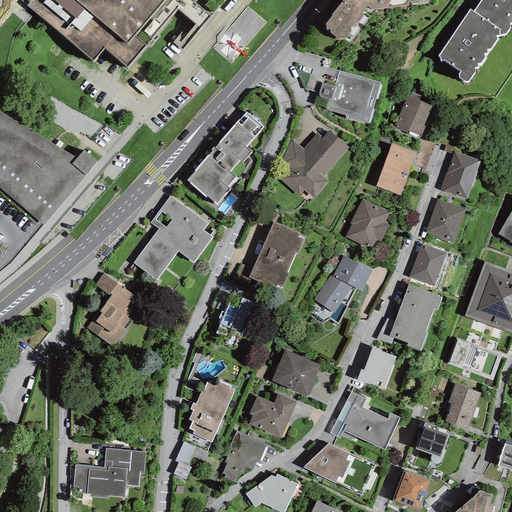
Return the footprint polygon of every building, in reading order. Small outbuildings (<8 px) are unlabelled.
[(193,0),(199,4),(202,0),(31,0),(27,5),(92,60),(105,47),(127,66),(183,1),(182,0),(193,0)] [(341,0),(331,13),(332,14),(326,22),(327,28),(330,27),(331,32),(338,37),(345,37),(351,29),(350,25),(354,24),(353,21),(357,20),(362,14),(362,10),(365,10),(365,5),(368,4),(370,6),(388,5),(390,4),(392,5),(408,2),(409,0),(341,0)] [(511,0),(480,0),(474,11),(506,32),(511,25),(510,22),(511,21),(511,0)] [(474,11),(469,8),(437,54),(440,56),(440,60),(443,59),(460,71),(458,73),(459,76),(465,81),(469,80),(476,70),(474,66),(478,66),(476,62),(481,62),(485,57),(484,52),(488,51),(487,48),(489,48),(497,38),(497,34),(506,32),(474,11)] [(380,82),(339,70),(335,85),(322,83),(319,93),(319,95),(321,96),(330,98),(326,108),(346,113),(345,115),(368,122),(380,82)] [(432,105),(408,94),(394,127),(405,132),(407,129),(419,135),(432,105)] [(263,127),(246,112),(187,179),(216,206),(230,189),(227,185),(236,176),(231,171),(240,159),(243,162),(253,152),(246,146),(263,127)] [(0,189),(32,221),(85,165),(0,116),(0,189)] [(348,148),(329,131),(323,137),(318,133),(304,149),(299,144),(273,174),(298,195),(303,189),(314,198),(329,181),(323,176),(348,148)] [(416,153),(390,143),(383,164),(380,162),(375,174),(373,173),(369,184),(400,196),(416,153)] [(453,151),(440,189),(467,198),(480,160),(453,151)] [(207,223),(170,196),(150,222),(158,228),(133,263),(156,280),(178,251),(194,262),(212,237),(202,230),(207,223)] [(389,212),(361,199),(344,236),(372,249),(377,239),(381,240),(389,224),(384,222),(389,212)] [(437,199),(426,232),(454,242),(465,208),(437,199)] [(511,208),(497,233),(511,242),(511,208)] [(300,232),(273,221),(253,269),(240,264),(233,279),(247,285),(250,278),(263,283),(264,280),(283,288),(289,273),(287,272),(295,253),(297,254),(303,239),(298,236),(300,232)] [(446,252),(421,244),(410,276),(434,285),(446,252)] [(372,269),(339,253),(330,277),(313,297),(333,313),(353,285),(357,287),(362,290),(372,269)] [(511,270),(484,261),(465,315),(511,331),(511,270)] [(140,300),(103,273),(95,284),(108,294),(110,292),(112,294),(99,311),(101,313),(96,320),(93,318),(86,327),(113,347),(126,330),(122,327),(129,319),(127,317),(140,300)] [(409,283),(390,336),(408,342),(406,345),(420,350),(427,331),(425,331),(434,308),(437,309),(442,297),(438,295),(439,294),(409,283)] [(255,303),(242,296),(238,305),(230,301),(215,334),(236,343),(239,336),(240,337),(255,303)] [(502,354),(456,337),(446,363),(492,380),(502,354)] [(381,350),(372,346),(364,370),(361,369),(357,379),(370,384),(370,383),(384,388),(397,354),(382,348),(381,350)] [(305,365),(275,354),(264,383),(294,394),(305,365)] [(226,393),(200,381),(175,432),(201,443),(226,393)] [(481,392),(454,383),(448,402),(450,403),(444,420),(468,428),(481,392)] [(366,399),(351,391),(330,434),(340,439),(344,430),(384,449),(400,417),(390,413),(387,418),(362,406),(366,399)] [(284,403),(256,392),(243,420),(266,434),(284,403)] [(439,426),(425,421),(416,448),(441,457),(449,434),(438,430),(439,426)] [(258,445),(230,431),(219,457),(243,472),(258,445)] [(185,438),(172,470),(186,476),(198,443),(185,438)] [(349,452),(328,443),(302,467),(335,482),(338,476),(342,477),(350,461),(346,459),(349,452)] [(511,445),(505,443),(498,465),(511,469),(511,445)] [(145,452),(105,448),(104,468),(107,468),(108,466),(127,468),(126,485),(139,486),(140,473),(143,473),(145,452)] [(372,474),(376,464),(349,452),(346,459),(350,461),(342,477),(338,476),(335,482),(362,495),(365,486),(370,487),(376,476),(372,474)] [(107,468),(104,468),(75,465),(73,487),(77,487),(77,493),(90,494),(90,496),(108,498),(108,495),(124,496),(126,485),(127,468),(108,466),(107,468)] [(430,479),(404,469),(392,500),(418,510),(423,496),(426,497),(427,493),(425,492),(430,479)] [(271,475),(245,494),(254,507),(261,502),(282,511),(284,511),(297,484),(276,474),(275,477),(271,475)] [(485,491),(479,489),(472,498),(454,511),(487,511),(492,493),(485,492),(485,491)] [(342,511),(316,500),(310,511),(342,511)]
